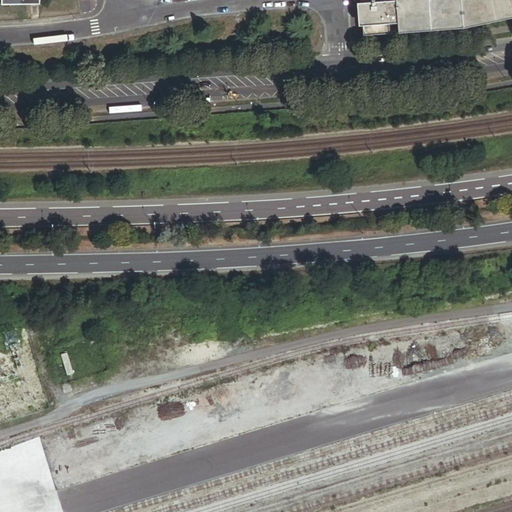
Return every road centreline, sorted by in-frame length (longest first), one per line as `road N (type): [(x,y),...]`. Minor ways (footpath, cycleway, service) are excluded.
road 1 (primary): [(511,184),(239,211),(0,217)]
road 2 (primary): [(0,264),(197,260),(511,232)]
road 3 (unknown): [(0,112),(511,77)]
road 4 (tertiary): [(341,63),(0,87)]
road 5 (tertiary): [(511,46),(341,63)]
road 6 (residential): [(0,35),(55,34),(163,10)]
